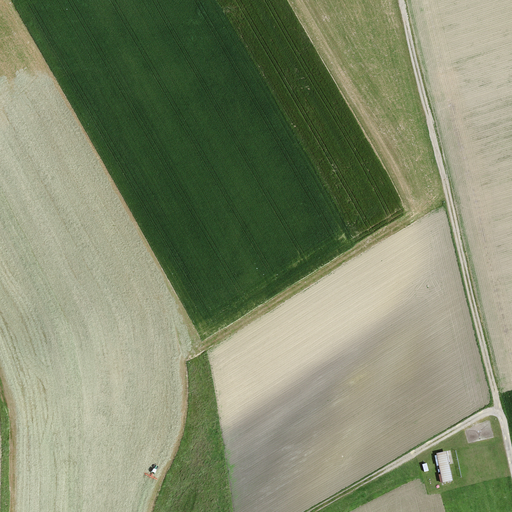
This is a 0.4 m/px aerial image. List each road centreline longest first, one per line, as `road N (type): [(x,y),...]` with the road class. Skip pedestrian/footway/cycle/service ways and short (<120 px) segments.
road 1 (track): [(408,0),(503,425)]
road 2 (track): [(360,484),(495,411),(511,464)]
